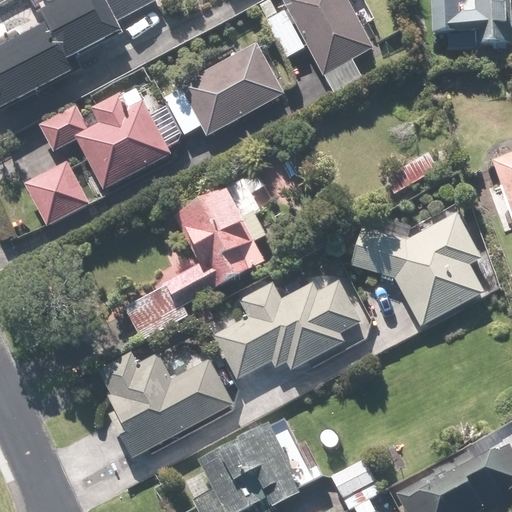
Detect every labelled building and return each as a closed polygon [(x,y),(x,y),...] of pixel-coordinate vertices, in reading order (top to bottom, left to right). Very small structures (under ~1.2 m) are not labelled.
[(44,33),(0,54),(0,117),(74,81),(67,67),(122,40),(115,27),(159,6),(155,0),(71,0),(37,17),(44,33)] [(371,28),(356,0),(354,0),(347,4),(344,0),(283,0),(280,2),(286,13),(262,26),(282,63),(306,50),(333,98),(362,82),(351,63),(373,51),(363,33),(371,28)] [(447,59),(511,61),(511,0),(466,0),(467,3),(431,2),(430,37),(448,38),(447,59)] [(200,130),(205,140),(286,100),(260,50),(162,99),(183,139),(200,130)] [(75,145),(104,196),(172,158),(141,104),(128,111),(121,98),(82,120),(76,109),(36,131),(52,159),(75,145)] [(439,175),(430,158),(384,181),(392,199),(439,175)] [(511,159),(490,168),(495,182),(485,186),(505,236),(511,232),(511,159)] [(69,167),(26,190),(46,230),(90,207),(69,167)] [(178,311),(264,266),(254,246),(271,236),(242,180),(173,216),(198,264),(163,282),(178,311)] [(393,282),(421,332),(486,296),(471,269),(482,263),(455,215),(404,243),(361,233),(352,272),(393,282)] [(281,284),(238,305),(243,315),(210,332),(234,382),(269,365),(273,372),(286,366),(291,375),(347,347),(343,338),(361,329),(332,269),(285,292),(281,284)] [(108,419),(131,462),(235,408),(200,341),(160,362),(156,355),(138,365),(133,354),(97,373),(118,414),(108,419)] [(251,511),(254,511),(282,511),(300,502),(296,495),(319,483),(284,421),(200,468),(224,511),(251,511)] [(489,511),(511,500),(511,490),(511,488),(511,486),(511,450),(507,442),(473,460),(470,454),(394,495),(403,511),(489,511)] [(330,504),(334,511),(376,511),(370,502),(383,494),(362,461),(330,482),(340,498),(330,504)]
